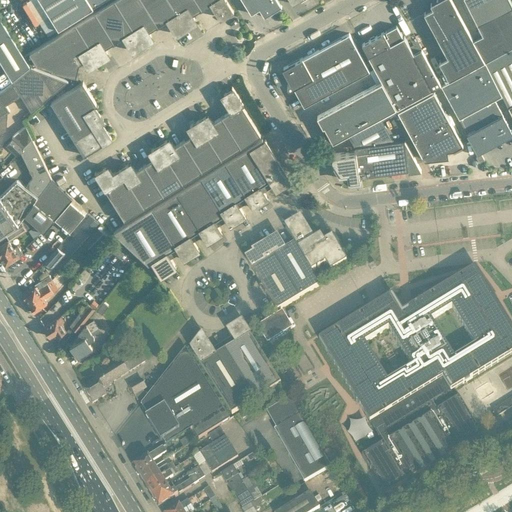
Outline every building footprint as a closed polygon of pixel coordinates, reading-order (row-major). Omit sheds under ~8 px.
[(40,0),(59,29),(104,0),(40,0)] [(115,0),(112,0),(95,11),(114,41),(123,35),(131,47),(133,51),(135,49),(143,44),(115,0)] [(142,0),(115,0),(143,44),(151,39),(149,36),(151,35),(149,30),(158,24),(142,0)] [(169,0),(142,0),(158,24),(167,19),(175,31),(177,29),(179,33),(187,28),(169,0)] [(196,0),(169,0),(187,28),(195,23),(193,19),(195,18),(192,14),(202,8),(196,0)] [(196,0),(202,8),(211,2),(218,14),(221,12),(223,16),(232,10),(233,12),(234,12),(226,0),(196,0)] [(278,0),(243,0),(251,13),(260,8),(264,15),(264,16),(266,15),(268,17),(280,6),(282,5),(281,5),(278,0)] [(485,60),(473,38),(452,0),(436,0),(437,2),(432,4),(432,3),(431,3),(433,7),(424,12),(448,56),(439,61),(449,79),(485,60)] [(466,0),(483,33),(473,38),(485,60),(511,45),(511,3),(510,0),(466,0)] [(95,11),(76,23),(99,61),(107,56),(110,55),(108,51),(105,47),(114,41),(95,11)] [(0,60),(12,81),(31,67),(0,17),(0,60)] [(76,23),(25,55),(32,67),(34,66),(37,64),(52,67),(52,70),(69,73),(78,76),(78,75),(77,75),(79,63),(85,60),(87,64),(89,67),(92,66),(99,61),(76,23)] [(433,88),(441,84),(422,48),(414,52),(405,35),(403,36),(397,24),(362,43),(382,80),(317,116),(323,126),(330,141),(332,140),(333,141),(348,133),(351,138),(360,133),(357,128),(397,107),(397,108),(433,88)] [(303,57),(283,67),(289,77),(288,77),(291,82),(288,83),(288,84),(287,85),(287,86),(287,87),(288,88),(289,88),(290,89),(291,88),(294,87),(304,106),(370,70),(349,32),(303,57)] [(511,46),(485,60),(511,114),(511,46)] [(502,95),(498,86),(485,61),(441,85),(478,152),(488,146),(490,147),(494,145),(495,142),(511,133),(511,131),(494,99),(502,95)] [(0,90),(0,132),(3,130),(0,125),(0,116),(10,110),(6,103),(22,93),(32,110),(67,80),(31,67),(12,81),(0,90)] [(51,101),(84,154),(112,137),(98,116),(101,115),(95,106),(98,103),(97,103),(83,81),(51,101)] [(224,93),(222,94),(224,98),(228,104),(231,110),(222,115),(241,146),(261,134),(242,104),(243,103),(232,85),(233,87),(224,93)] [(398,109),(420,150),(425,159),(449,156),(448,149),(454,149),(463,143),(434,90),(398,109)] [(206,115),(198,120),(222,158),(241,146),(222,115),(213,121),(210,117),(208,114),(206,115)] [(193,134),(183,140),(202,170),(222,158),(198,120),(190,125),(188,126),(190,129),(193,134)] [(25,125),(12,136),(23,145),(31,137),(25,125)] [(32,137),(20,150),(33,176),(26,185),(39,195),(51,178),(52,177),(51,175),(47,168),(32,137)] [(262,137),(249,145),(270,179),(277,190),(278,190),(276,187),(280,185),(281,187),(291,180),(265,139),(264,140),(262,137)] [(167,139),(159,144),(183,182),(202,170),(183,140),(174,145),(171,141),(169,138),(167,139)] [(332,158),(333,159),(344,176),(344,177),(345,178),(346,178),(346,179),(347,179),(348,179),(349,179),(350,179),(362,178),(362,177),(359,177),(359,175),(407,169),(408,171),(421,170),(405,140),(405,138),(355,145),(356,150),(335,153),(334,153),(333,154),(332,155),(332,156),(332,157),(332,158)] [(154,158),(145,164),(164,194),(183,182),(159,144),(152,149),(149,150),(151,154),(154,158)] [(249,145),(225,160),(246,194),(254,207),(255,207),(254,206),(268,197),(263,189),(262,189),(261,188),(262,187),(260,185),(270,179),(249,145)] [(476,156),(479,162),(485,159),(481,153),(476,156)] [(225,160),(201,176),(224,213),(231,224),(232,224),(231,223),(245,215),(239,204),(238,205),(236,203),(238,202),(236,200),(246,194),(225,160)] [(128,163),(121,168),(144,206),(164,194),(145,164),(136,169),(133,165),(131,162),(128,163)] [(144,206),(121,168),(113,173),(110,169),(108,170),(106,167),(97,173),(95,171),(125,219),(144,206)] [(63,175),(59,178),(56,179),(59,185),(66,180),(63,175)] [(201,176),(177,191),(200,228),(208,242),(209,241),(208,240),(222,232),(217,223),(216,224),(215,222),(216,221),(214,219),(224,213),(201,176)] [(39,195),(25,214),(35,223),(44,231),(55,219),(69,231),(85,214),(71,201),(73,199),(51,178),(39,195)] [(0,235),(2,234),(19,223),(21,220),(25,214),(39,195),(26,185),(17,179),(2,194),(0,195),(0,235)] [(177,191),(152,206),(177,245),(185,259),(186,258),(185,258),(199,249),(193,238),(192,239),(190,237),(192,236),(190,234),(200,228),(177,191)] [(177,245),(152,206),(114,230),(149,263),(153,261),(162,276),(163,276),(162,275),(176,266),(170,255),(169,256),(168,254),(169,253),(167,251),(177,245)] [(23,223),(6,233),(10,239),(26,229),(35,223),(25,214),(21,220),(23,223)] [(285,230),(294,244),(312,273),(326,265),(331,273),(346,264),(346,263),(345,264),(331,241),(323,246),(322,243),(316,242),(314,243),(300,221),(285,230)] [(85,242),(95,251),(109,236),(99,227),(85,242)] [(277,237),(262,246),(270,259),(273,257),(298,299),(320,286),(312,273),(294,244),(284,250),(283,248),(282,249),(281,247),(282,246),(277,237)] [(8,240),(0,245),(0,257),(1,257),(5,265),(23,253),(18,245),(14,248),(8,240)] [(113,244),(109,249),(120,258),(124,254),(113,244)] [(57,246),(45,260),(53,266),(65,253),(61,250),(58,247),(57,246)] [(270,259),(262,246),(252,252),(253,254),(245,259),(277,312),(298,299),(273,257),(270,259)] [(456,395),(453,397),(450,393),(511,354),(511,329),(475,269),(402,313),(392,296),(319,340),(382,444),(362,457),(380,487),(385,495),(407,482),(405,480),(411,476),(412,479),(454,453),(453,450),(459,447),(460,449),(481,436),(458,398),(459,398),(456,395)] [(27,298),(29,301),(55,284),(49,274),(35,283),(36,285),(30,288),(29,287),(22,292),(26,299),(27,298)] [(55,284),(29,301),(31,304),(30,305),(34,311),(41,307),(41,306),(47,302),(44,297),(58,288),(55,284)] [(94,300),(90,304),(96,308),(99,304),(94,300)] [(87,303),(70,325),(78,331),(95,309),(87,303)] [(257,329),(267,346),(293,330),(282,313),(257,329)] [(58,335),(66,330),(61,323),(64,321),(66,319),(64,317),(63,318),(61,315),(44,326),(50,336),(56,332),(58,335)] [(235,344),(225,350),(256,400),(281,384),(241,322),(241,323),(227,332),(235,344)] [(81,338),(70,345),(77,356),(86,351),(93,347),(89,340),(95,337),(93,334),(87,324),(78,334),(81,338)] [(256,400),(225,350),(215,356),(202,336),(203,335),(202,335),(190,350),(232,415),(256,400)] [(84,388),(83,389),(92,404),(94,403),(101,399),(106,395),(103,390),(102,389),(144,363),(147,361),(146,361),(138,348),(120,359),(121,361),(122,362),(95,379),(96,380),(84,388)] [(186,350),(185,349),(142,403),(141,406),(147,417),(150,422),(162,441),(165,446),(166,446),(192,430),(198,440),(199,439),(213,430),(207,419),(223,409),(186,350)] [(137,402),(146,396),(143,392),(146,390),(141,381),(129,388),(137,402)] [(511,398),(492,411),(497,418),(511,408),(511,398)] [(214,430),(230,420),(223,409),(207,419),(213,430),(214,430)] [(247,410),(239,415),(242,419),(249,415),(247,410)] [(304,483),(331,467),(300,415),(273,430),(304,483)] [(208,436),(213,445),(225,437),(220,429),(208,436)] [(199,453),(206,464),(231,448),(225,437),(213,445),(199,453)] [(138,476),(139,477),(155,467),(152,462),(166,453),(163,448),(133,466),(135,470),(136,472),(135,474),(137,476),(138,476)] [(231,448),(206,464),(212,474),(238,458),(231,448)] [(253,454),(247,458),(250,463),(256,459),(253,454)] [(139,477),(145,487),(175,469),(171,464),(158,472),(155,467),(139,477)] [(221,475),(230,489),(242,482),(233,467),(221,475)] [(187,475),(193,485),(204,478),(198,468),(187,475)] [(145,487),(152,497),(167,488),(164,483),(178,474),(175,469),(145,487)] [(230,489),(236,500),(248,492),(254,489),(249,481),(244,484),(242,482),(230,489)] [(167,488),(152,497),(152,498),(152,500),(153,502),(155,502),(156,504),(156,503),(159,507),(167,502),(183,492),(179,487),(174,490),(171,485),(167,488)] [(211,501),(216,499),(209,488),(205,491),(211,501)] [(248,492),(237,500),(240,505),(252,498),(254,502),(256,501),(258,499),(262,497),(256,488),(254,489),(248,492)] [(278,511),(313,511),(319,509),(309,493),(278,511)] [(211,501),(217,511),(222,509),(216,499),(211,501)] [(172,511),(170,511),(181,511),(191,506),(188,501),(172,511)] [(241,510),(242,511),(256,511),(261,510),(256,501),(254,502),(241,510)]
